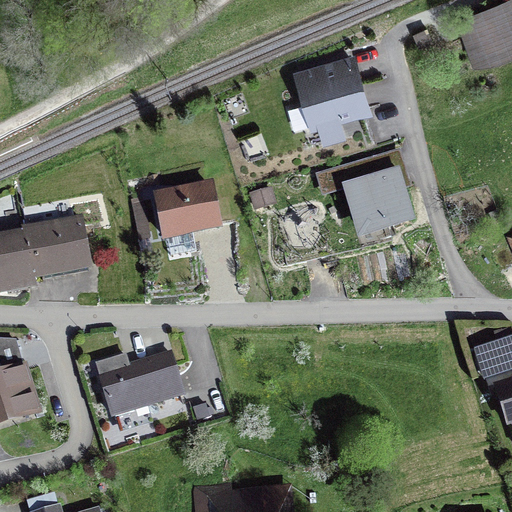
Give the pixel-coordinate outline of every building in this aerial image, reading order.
[(474,65),(511,49),(511,0),(498,0),(455,18),(474,65)] [(314,123),(366,109),(352,58),(319,67),(299,73),(314,123)] [(107,155),(119,150),(115,140),(103,145),(107,155)] [(362,232),(412,217),(405,191),(398,169),(348,184),(362,232)] [(194,236),(223,231),(214,181),(152,192),(161,242),(167,241),(170,256),(197,251),(194,236)] [(30,286),(29,278),(80,267),(90,266),(80,219),(13,233),(11,224),(0,226),(0,291),(28,286),(30,286)] [(137,266),(113,266),(113,287),(137,286),(137,266)] [(483,380),(511,370),(511,337),(473,349),(483,380)] [(0,369),(0,427),(43,415),(27,362),(23,363),(16,338),(0,338),(0,366),(1,369),(0,369)] [(148,409),(186,398),(172,350),(129,363),(127,354),(94,363),(111,420),(136,413),(138,418),(150,414),(148,409)] [(511,376),(492,383),(507,428),(511,426),(511,427),(511,376)] [(210,417),(205,403),(193,408),(198,421),(210,417)] [(293,511),(291,484),(232,491),(231,482),(192,486),(194,511),(293,511)]
